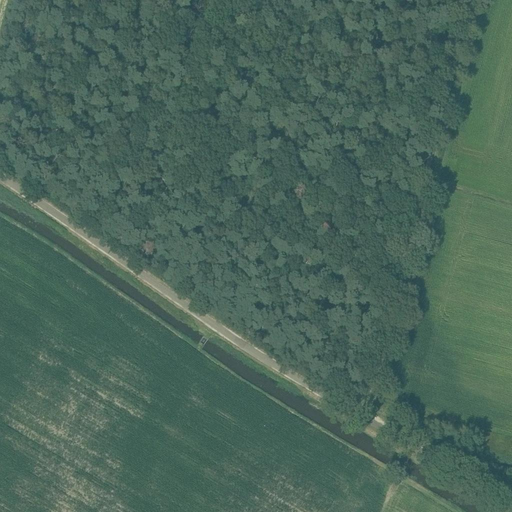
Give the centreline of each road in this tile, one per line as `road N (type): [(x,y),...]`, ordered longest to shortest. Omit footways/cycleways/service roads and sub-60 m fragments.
road 1 (unclassified): [(511,501),(261,357),(0,174)]
road 2 (track): [(468,0),(362,419)]
